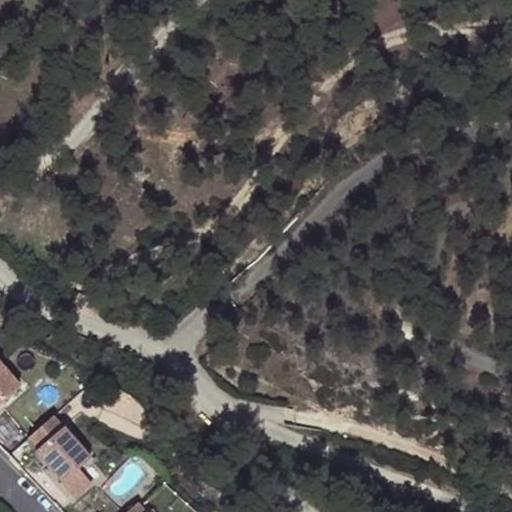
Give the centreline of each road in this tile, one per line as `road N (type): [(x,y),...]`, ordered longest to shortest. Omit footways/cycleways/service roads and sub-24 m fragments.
road 1 (residential): [(195,383),(259,424),(488,511)]
road 2 (residential): [(0,266),(47,306),(195,383)]
road 3 (residential): [(195,383),(299,511)]
